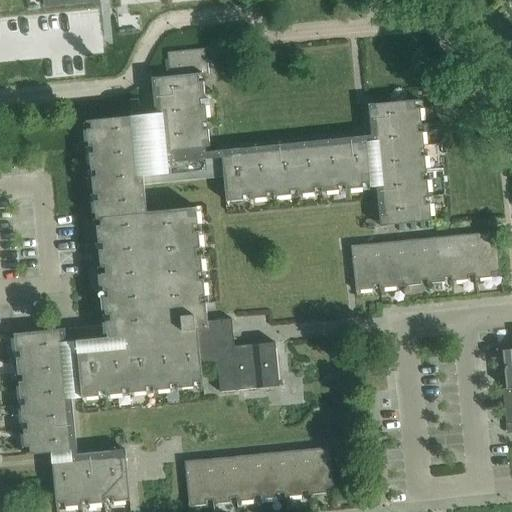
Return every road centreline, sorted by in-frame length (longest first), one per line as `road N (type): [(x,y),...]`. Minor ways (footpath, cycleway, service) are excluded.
road 1 (unknown): [(0,301),(48,292),(56,283),(47,202),(36,184),(0,181)]
road 2 (unknown): [(275,335),(403,324)]
